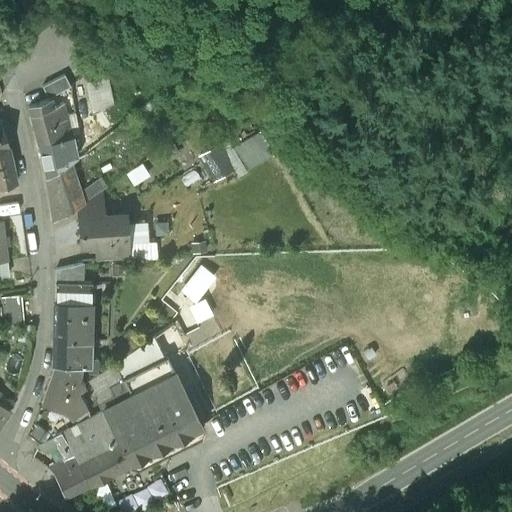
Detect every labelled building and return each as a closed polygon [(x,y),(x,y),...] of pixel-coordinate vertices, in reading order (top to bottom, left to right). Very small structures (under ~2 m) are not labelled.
[(105,72),(84,77),(92,111),(99,108),(112,104),(105,72)] [(64,73),(42,85),(48,96),(70,84),(64,73)] [(51,100),(29,105),(38,142),(71,134),(63,105),(52,108),(51,100)] [(92,111),(80,115),(84,143),(112,127),(99,108),(92,111)] [(0,147),(7,145),(8,144),(1,124),(0,124),(0,147)] [(71,134),(38,142),(46,175),(69,159),(77,154),(71,134)] [(7,145),(0,147),(0,184),(15,181),(7,145)] [(219,145),(198,157),(213,181),(233,169),(219,145)] [(69,159),(46,175),(46,178),(48,197),(53,219),(76,205),(83,201),(100,189),(105,185),(100,179),(89,187),(87,184),(78,190),(76,184),(81,183),(79,177),(75,178),(69,159)] [(135,182),(151,172),(144,161),(128,171),(135,182)] [(83,201),(76,205),(77,217),(102,215),(100,189),(83,201)] [(102,215),(77,217),(79,245),(95,243),(127,240),(124,213),(102,215)] [(127,240),(95,243),(96,259),(128,257),(127,240)] [(6,257),(0,257),(0,271),(8,270),(6,257)] [(82,261),(57,267),(57,280),(82,281),(82,261)] [(203,309),(220,297),(208,279),(191,290),(203,309)] [(82,281),(57,280),(56,299),(91,299),(91,281),(82,281)] [(24,291),(2,292),(3,319),(25,318),(24,291)] [(472,345),(503,328),(483,292),(452,309),(472,345)] [(56,299),(55,299),(54,336),(90,337),(91,299),(56,299)] [(90,337),(54,336),(53,360),(54,360),(79,360),(79,368),(78,368),(78,369),(79,368),(96,369),(96,356),(90,355),(90,337)] [(100,399),(96,401),(99,408),(60,428),(74,449),(78,456),(88,479),(200,423),(166,354),(122,377),(121,376),(116,378),(107,383),(112,392),(100,399)] [(79,360),(54,360),(53,360),(42,398),(60,403),(71,412),(73,409),(76,414),(87,409),(84,402),(75,385),(83,379),(78,369),(78,368),(79,368),(79,360)] [(109,364),(88,377),(100,399),(112,392),(107,383),(116,378),(109,364)] [(15,381),(1,373),(0,376),(0,385),(10,395),(15,381)] [(0,420),(9,407),(0,400),(0,420)] [(60,428),(51,434),(64,455),(74,449),(60,428)] [(64,455),(51,463),(65,491),(88,479),(78,456),(74,449),(64,455)]
